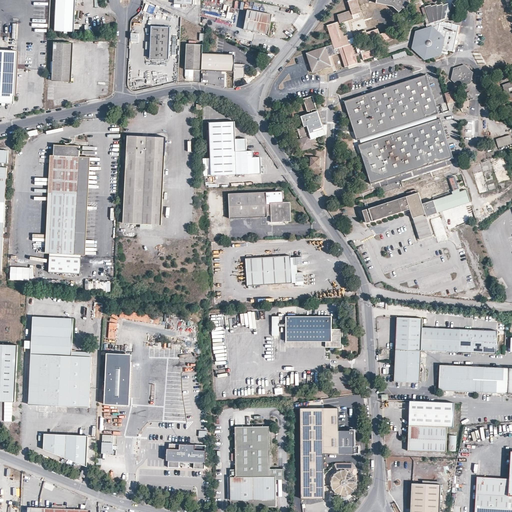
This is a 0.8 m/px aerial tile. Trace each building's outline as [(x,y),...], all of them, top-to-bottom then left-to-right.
[(56,0),(56,31),(74,32),(76,0),(56,0)] [(338,15),(340,21),(341,23),(354,19),(353,15),(361,12),(357,0),(349,0),(348,1),(351,10),(338,15)] [(377,0),(377,2),(394,7),(400,12),(404,7),(411,4),(409,0),(377,0)] [(235,2),(234,8),(246,10),(247,4),(235,2)] [(422,8),(428,27),(416,31),(413,48),(425,60),(442,55),(443,49),(454,51),(459,25),(444,22),(442,22),(441,20),(445,19),(449,19),(452,5),(449,4),(447,4),(443,5),(443,4),(437,6),(437,5),(431,5),(422,8)] [(269,34),(273,15),(248,10),(245,29),(269,34)] [(332,66),(329,57),(337,54),(335,49),(339,48),(341,53),(346,67),(357,63),(352,45),(350,39),(348,35),(345,35),(341,23),(340,21),(328,26),(333,44),(307,54),(313,72),(332,66)] [(170,27),(152,27),(151,58),(169,58),(170,27)] [(380,34),(379,28),(367,32),(366,30),(355,34),(356,37),(358,40),(369,37),(369,39),(377,37),(381,35),(383,41),(394,37),(391,31),(380,34)] [(139,42),(139,33),(131,33),(131,42),(139,42)] [(359,54),(362,53),(368,51),(368,49),(384,44),(383,41),(381,35),(377,37),(379,41),(360,48),(358,40),(356,37),(350,39),(352,45),(355,44),(359,54)] [(74,43),(55,43),(53,81),(72,82),(74,43)] [(204,44),(188,44),(186,69),(194,70),(203,70),(204,53),(204,44)] [(362,53),(365,60),(379,55),(377,48),(368,51),(362,53)] [(15,96),(17,51),(0,50),(0,102),(3,103),(3,105),(5,105),(5,103),(14,103),(15,96)] [(393,55),(395,59),(407,55),(406,51),(393,55)] [(235,55),(204,53),(203,70),(234,71),(235,63),(235,55)] [(251,59),(246,65),(257,73),(262,67),(251,59)] [(235,63),(234,71),(234,80),(244,77),(245,64),(235,63)] [(465,65),(454,68),(452,80),(460,87),(471,84),(474,72),(465,65)] [(194,70),(186,69),(186,75),(186,76),(187,78),(189,79),(191,79),(193,78),(194,77),(194,76),(194,70)] [(440,119),(438,120),(436,114),(439,113),(426,75),(370,93),(346,101),(352,122),(358,140),(360,139),(362,144),(360,145),(371,183),(420,167),(452,157),(440,119)] [(511,81),(503,85),(508,101),(511,99),(511,81)] [(453,91),(445,93),(448,104),(456,101),(453,91)] [(323,127),(318,111),(313,113),(312,111),(317,109),(313,96),(304,99),(308,112),(309,111),(310,114),(302,117),(305,127),(298,129),(301,139),(298,140),(301,148),(302,151),(313,148),(312,144),(318,142),(317,138),(314,130),(323,127)] [(466,114),(466,113),(467,107),(469,107),(469,100),(466,100),(465,101),(463,101),(462,103),(461,104),(460,106),(461,108),(461,110),(461,111),(463,113),(464,114),(466,114)] [(205,159),(206,176),(262,173),(262,158),(254,158),(254,151),(247,151),(246,139),(236,139),(235,122),(210,123),(211,159),(205,159)] [(323,128),(323,127),(314,130),(317,138),(326,135),(324,129),(322,130),(322,128),(323,128)] [(496,140),(498,148),(511,143),(511,137),(510,138),(509,135),(496,140)] [(128,136),(128,144),(126,188),(124,223),(162,225),(163,207),(165,168),(166,138),(128,136)] [(80,157),(80,146),(55,145),(54,156),(53,179),(50,253),(80,255),(84,255),(87,157),(80,157)] [(0,271),(2,271),(4,226),(7,177),(8,168),(2,168),(2,163),(7,164),(8,151),(0,150),(0,271)] [(46,253),(50,253),(53,179),(54,156),(51,155),(49,201),(46,253)] [(321,158),(311,158),(311,168),(321,168),(321,158)] [(455,177),(450,179),(454,191),(459,189),(455,177)] [(471,204),(466,187),(459,189),(454,191),(434,197),(439,213),(471,204)] [(284,202),(283,191),(267,192),(267,205),(271,205),(271,203),(284,202)] [(267,205),(267,192),(229,194),(230,218),(268,217),(268,215),(271,215),(272,222),(291,222),(291,202),(284,202),(271,203),(271,205),(267,205)] [(420,193),(364,211),(369,224),(412,210),(414,217),(422,240),(434,236),(428,217),(427,213),(423,201),(420,193)] [(439,213),(434,197),(423,201),(427,213),(428,217),(439,213)] [(431,220),(434,229),(441,227),(443,233),(436,235),(438,240),(447,238),(440,217),(431,220)] [(80,255),(50,253),(49,271),(81,273),(80,255)] [(291,258),(290,256),(246,259),(248,286),(292,283),(291,258)] [(302,257),(293,257),(293,265),(297,265),(302,265),(302,257)] [(10,280),(30,280),(30,267),(10,267),(10,280)] [(295,272),(296,282),(296,285),(303,284),(303,272),(295,272)] [(85,280),(85,290),(94,291),(94,290),(110,291),(111,282),(85,280)] [(90,404),(92,352),(72,351),(74,319),(33,317),(32,351),(29,405),(90,407),(90,404)] [(332,329),(332,317),(279,317),(279,320),(287,320),(287,341),(326,341),(326,347),(341,347),(341,329),(332,329)] [(497,332),(459,329),(423,328),(423,319),(398,318),(396,349),(422,351),(497,354),(497,332)] [(109,320),(109,338),(117,338),(118,320),(109,320)] [(0,400),(15,401),(18,345),(0,344),(0,400)] [(422,351),(396,349),(395,382),(420,383),(422,351)] [(131,355),(106,354),(105,405),(130,406),(131,355)] [(511,368),(510,369),(441,366),(440,390),(508,394),(511,393),(511,368)] [(447,427),(454,427),(454,403),(411,401),(409,426),(447,427)] [(355,446),(355,430),(339,430),(340,408),(301,408),(301,456),(302,499),(324,499),(325,454),(355,453),(355,446)] [(447,427),(409,426),(408,451),(447,452),(447,427)] [(255,471),(254,427),(235,428),(236,470),(236,477),(276,476),(282,476),(282,470),(269,470),(255,471)] [(268,427),(254,427),(255,471),(269,470),(268,427)] [(45,434),(45,449),(87,465),(89,437),(45,434)] [(456,451),(457,436),(449,435),(449,451),(456,451)] [(102,454),(113,454),(114,441),(103,441),(102,454)] [(194,469),(205,469),(206,446),(170,444),(169,449),(167,449),(167,461),(169,461),(169,467),(180,468),(180,463),(180,460),(182,460),(182,461),(193,462),(193,461),(195,461),(195,463),(194,469)] [(511,511),(511,452),(510,479),(478,477),(477,493),(475,511),(511,511)] [(357,467),(353,463),(336,463),(334,465),(340,471),(341,471),(342,470),(345,470),(346,470),(350,471),(351,470),(353,473),(354,473),(358,473),(357,467)] [(276,480),(276,476),(236,477),(236,470),(230,470),(231,507),(276,506),(276,480)] [(337,492),(338,494),(342,495),(342,503),(348,503),(348,495),(351,495),(351,494),(355,492),(355,491),(357,489),(357,488),(358,484),(358,483),(358,480),(357,479),(356,476),(354,473),(353,473),(351,470),(350,471),(346,470),(345,470),(342,470),(341,471),(340,471),(338,472),(337,473),(334,474),(334,476),(333,478),(333,479),(332,481),(332,482),(332,485),(333,486),(333,489),(334,489),(335,492),(337,492)] [(439,511),(441,484),(412,484),(411,511),(439,511)]
